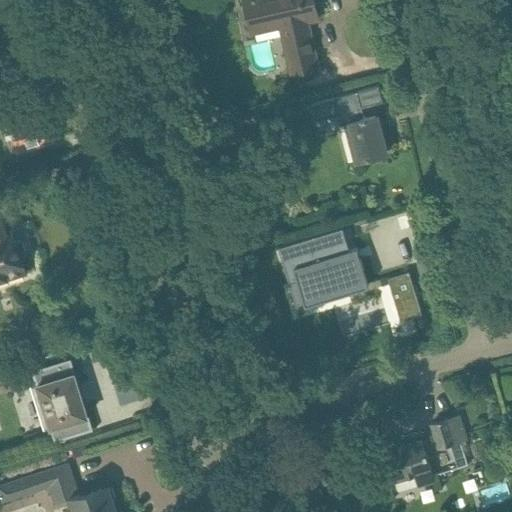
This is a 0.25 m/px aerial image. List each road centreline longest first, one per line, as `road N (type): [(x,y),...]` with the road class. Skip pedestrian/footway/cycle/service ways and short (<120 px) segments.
road 1 (residential): [(200,435),(65,0)]
road 2 (residential): [(200,435),(486,348)]
road 3 (residential): [(486,348),(424,83)]
